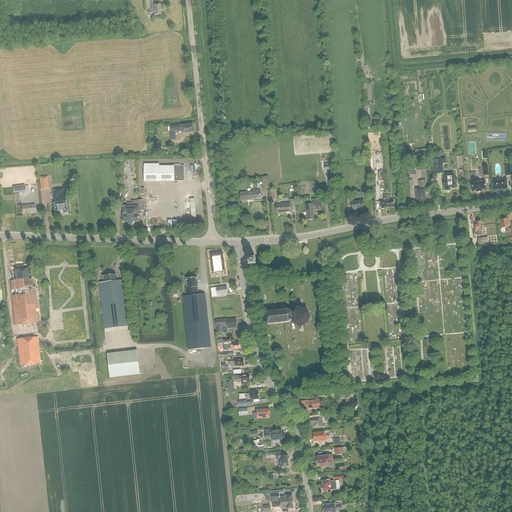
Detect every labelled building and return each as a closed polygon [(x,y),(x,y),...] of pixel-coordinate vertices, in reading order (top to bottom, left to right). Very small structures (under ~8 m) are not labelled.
[(153,16),(161,16),(160,5),(152,6),(152,1),(145,2),(146,11),(148,10),(148,14),(153,14),(153,16)] [(169,126),(170,132),(182,131),(182,134),(194,132),(193,124),(169,126)] [(442,163),(445,163),(445,159),(434,160),(434,164),(436,164),(436,173),(442,173),(442,163)] [(144,167),(144,182),(184,181),(184,166),(159,166),(144,167)] [(330,193),(336,192),(334,172),(327,172),(330,193)] [(445,182),(444,182),(444,187),(445,187),(446,191),(447,192),(449,192),(450,190),(450,189),(455,188),(455,184),(455,181),(454,181),(454,174),(444,175),(445,182)] [(268,177),(261,177),(262,188),(269,187),(268,177)] [(476,182),(475,178),(470,178),(472,192),(477,192),(477,193),(478,192),(481,192),(481,191),(486,191),(485,181),(476,182)] [(501,190),(501,189),(507,189),(506,179),(491,181),(493,190),(498,190),(498,191),(501,190)] [(48,181),(40,182),(41,190),(49,189),(48,181)] [(426,188),(426,186),(425,181),(420,182),(420,189),(415,189),(417,200),(418,205),(422,204),(422,203),(426,202),(424,189),(426,188)] [(25,185),(13,187),(14,194),(26,192),(25,185)] [(53,203),(54,215),(67,213),(66,202),(64,190),(52,191),(53,203)] [(241,201),(242,202),(247,202),(247,201),(261,199),(260,190),(252,191),(253,192),(240,193),(241,201)] [(388,195),(386,195),(387,208),(394,207),(393,200),(390,200),(389,198),(388,195)] [(275,205),(276,213),(291,212),(290,208),(294,208),(293,199),(289,200),(290,203),(275,205)] [(305,216),(306,220),(314,220),(313,211),(322,210),(321,199),(312,200),(312,204),(305,205),(306,216),(305,216)] [(351,206),(352,211),(357,210),(357,209),(364,209),(363,201),(353,202),(353,199),(346,200),(347,206),(351,206)] [(144,211),(143,201),(138,201),(132,201),(132,203),(127,204),(127,206),(122,206),(123,215),(122,215),(122,222),(128,222),(129,225),(132,225),(134,222),(139,222),(139,214),(139,211),(144,211)] [(35,205),(21,207),(22,214),(36,212),(35,205)] [(505,232),(509,232),(508,225),(507,225),(507,219),(501,220),(502,228),(505,228),(505,232)] [(481,231),(484,231),(483,226),(481,226),(481,222),(474,223),(474,224),(475,228),(475,229),(475,230),(473,231),(474,234),(476,235),(477,235),(477,237),(481,236),(481,231)] [(224,263),(224,261),(223,260),(222,252),(218,253),(210,254),(212,272),(224,271),(224,263)] [(38,323),(38,326),(39,333),(44,333),(43,323),(39,323),(35,291),(33,292),(31,279),(28,279),(27,270),(14,271),(16,281),(9,281),(15,325),(38,323)] [(103,283),(98,283),(98,284),(123,281),(116,281),(115,274),(102,276),(103,283)] [(185,289),(186,297),(198,296),(198,288),(197,278),(186,279),(187,289),(185,289)] [(103,329),(104,329),(128,327),(123,288),(123,281),(98,284),(99,286),(99,288),(103,329)] [(227,287),(216,288),(217,296),(228,295),(227,287)] [(188,350),(211,348),(205,295),(198,296),(186,297),(183,298),(188,350)] [(289,322),(293,317),(293,313),(288,309),(265,312),(266,318),(267,325),(289,322)] [(227,320),(227,319),(220,320),(221,326),(227,326),(227,329),(237,328),(237,327),(237,324),(236,324),(236,320),(227,320)] [(20,367),(40,365),(37,337),(16,339),(20,367)] [(137,351),(108,354),(110,378),(139,375),(139,369),(137,351)] [(250,399),(259,399),(258,393),(256,393),(256,391),(250,392),(250,394),(246,394),(246,398),(250,398),(250,399)] [(308,410),(321,409),(320,400),(307,401),(301,401),(302,411),(308,410)] [(257,419),(270,418),(269,414),(270,414),(269,409),(256,410),(257,419)] [(313,428),(325,427),(324,425),(323,425),(322,418),(312,419),(312,420),(308,420),(308,424),(310,424),(310,425),(313,425),(313,428)] [(276,441),(285,439),(284,435),(282,435),(281,430),(271,432),(271,433),(265,434),(266,440),(272,439),(272,444),(276,444),(276,441)] [(325,439),(330,438),(330,434),(324,434),(324,432),(313,433),(314,442),(322,441),(325,441),(325,439)] [(288,457),(287,457),(287,456),(281,457),(280,453),(270,454),(271,456),(275,456),(275,461),(278,460),(278,463),(279,463),(279,467),(288,466),(287,460),(288,460),(289,460),(289,459),(289,458),(288,457)] [(330,464),(332,463),(332,455),(329,456),(329,455),(317,457),(318,466),(320,466),(320,468),(324,467),(324,465),(330,464)] [(327,491),(331,491),(331,490),(340,489),(339,481),(330,482),(330,480),(327,481),(321,481),(322,486),(322,487),(321,487),(321,490),(322,490),(322,491),(323,491),(323,493),(327,493),(327,491)] [(293,504),(293,502),(292,496),(285,496),(285,497),(280,497),(279,493),(278,493),(271,494),(272,501),(277,501),(278,501),(279,503),(286,503),(288,503),(288,504),(293,504)] [(293,509),(293,504),(288,504),(288,503),(286,503),(279,503),(278,501),(277,501),(272,501),(273,507),(274,507),(274,509),(277,509),(277,507),(280,507),(280,509),(281,509),(283,509),(283,508),(286,508),(286,509),(293,509)]
